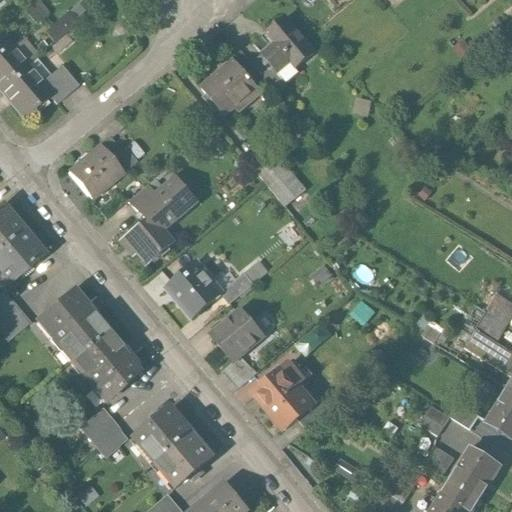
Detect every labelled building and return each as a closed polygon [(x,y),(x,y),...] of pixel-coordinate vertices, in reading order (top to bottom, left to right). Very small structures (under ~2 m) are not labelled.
[(315,56),(285,21),(267,36),(275,46),(262,57),(278,76),(291,65),(296,71),(315,56)] [(0,36),(0,93),(27,71),(11,52),(12,51),(0,37),(0,36)] [(278,76),(262,57),(251,66),(272,91),(283,82),(278,76)] [(234,64),(202,92),(225,119),(257,92),(234,64)] [(79,90),(61,70),(50,79),(68,99),(79,90)] [(27,71),(0,93),(24,123),(50,101),(56,109),(68,99),(50,79),(41,87),(27,71)] [(124,157),(111,142),(101,150),(119,172),(129,164),(124,157)] [(101,150),(70,176),(93,203),(123,178),(119,172),(101,150)] [(127,154),(124,157),(129,164),(119,172),(123,178),(137,166),(127,154)] [(139,214),(146,223),(152,218),(164,233),(197,205),(177,180),(156,198),(136,215),(137,216),(139,214)] [(156,198),(148,189),(128,205),(136,215),(156,198)] [(0,211),(0,253),(23,234),(3,210),(4,210),(3,209),(0,211)] [(152,218),(146,223),(125,241),(147,268),(174,245),(164,233),(152,218)] [(23,234),(0,253),(0,281),(6,288),(5,289),(6,290),(19,279),(21,280),(32,270),(31,269),(44,258),(43,257),(42,257),(23,234)] [(196,265),(166,290),(192,321),(222,296),(230,290),(219,277),(212,283),(196,265)] [(334,281),(324,268),(310,279),(320,291),(334,281)] [(230,290),(222,296),(230,306),(253,287),(245,277),(230,290)] [(88,312),(74,296),(41,324),(74,363),(107,335),(94,320),(95,319),(89,311),(88,312)] [(4,298),(0,301),(0,318),(12,308),(4,298)] [(511,316),(511,307),(497,298),(485,316),(505,328),(511,316)] [(374,315),(361,304),(350,318),(362,328),(374,315)] [(12,308),(0,318),(0,333),(8,343),(27,326),(12,308)] [(264,340),(242,313),(211,339),(233,366),(240,360),(264,340)] [(505,328),(485,316),(474,334),(494,346),(505,328)] [(511,357),(494,346),(474,334),(462,353),(511,383),(511,357)] [(121,352),(107,335),(74,363),(107,403),(141,375),(128,359),(129,358),(122,351),(121,352)] [(256,378),(240,360),(233,366),(223,374),(238,392),(256,378)] [(312,410),(282,373),(254,396),(284,433),(297,422),(312,410)] [(511,397),(506,393),(486,426),(511,442),(511,397)] [(325,400),(312,410),(297,422),(304,432),(332,408),(325,400)] [(478,420),(457,406),(449,420),(470,433),(478,420)] [(449,420),(430,408),(417,429),(436,440),(449,420)] [(171,414),(158,424),(157,422),(146,431),(148,433),(135,444),(155,467),(190,437),(171,414)] [(102,415),(82,431),(98,450),(118,434),(102,415)] [(118,434),(98,450),(106,459),(125,443),(118,434)] [(190,437),(155,467),(175,491),(188,481),(189,483),(200,474),(198,472),(211,462),(190,437)] [(453,462),(433,450),(423,467),(442,479),(453,462)] [(500,468),(471,450),(449,484),(479,502),(500,468)] [(412,490),(390,476),(381,491),(402,505),(412,490)] [(472,511),(479,502),(449,484),(431,511),(472,511)] [(243,511),(224,489),(196,511),(243,511)] [(175,511),(167,501),(153,511),(175,511)]
